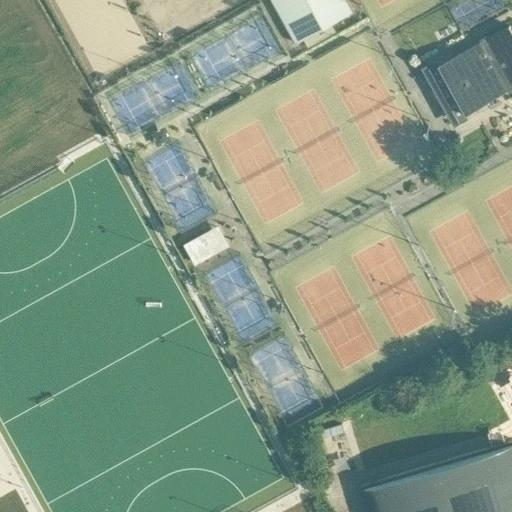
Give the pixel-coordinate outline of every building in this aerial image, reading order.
[(272,0),(296,43),(353,11),(346,0),(272,0)] [(459,0),(451,3),(458,24),(504,8),(501,0),(459,0)] [(511,37),(506,26),(469,47),(438,64),(466,114),(511,89),(511,37)] [(184,112),(175,117),(183,131),(191,126),(184,112)] [(193,261),(227,245),(218,224),(183,240),(193,261)] [(501,371),(479,383),(484,392),(505,380),(501,371)] [(511,511),(511,439),(511,440),(363,484),(362,485),(361,486),(360,487),(360,488),(360,489),(367,511),(511,511)]
